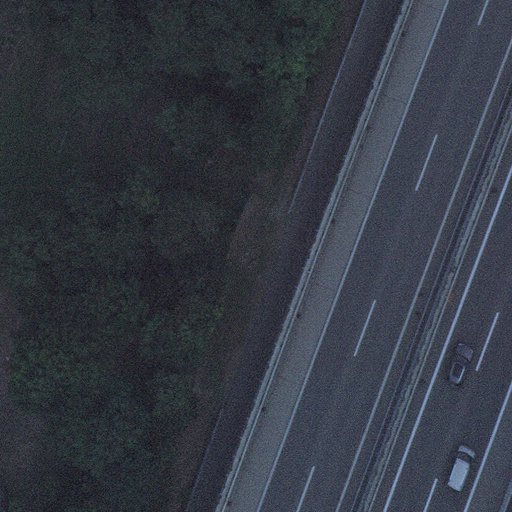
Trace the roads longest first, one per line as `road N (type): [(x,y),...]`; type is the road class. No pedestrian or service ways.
road 1 (motorway): [(489,0),(297,511)]
road 2 (motorway): [(421,511),(511,271)]
